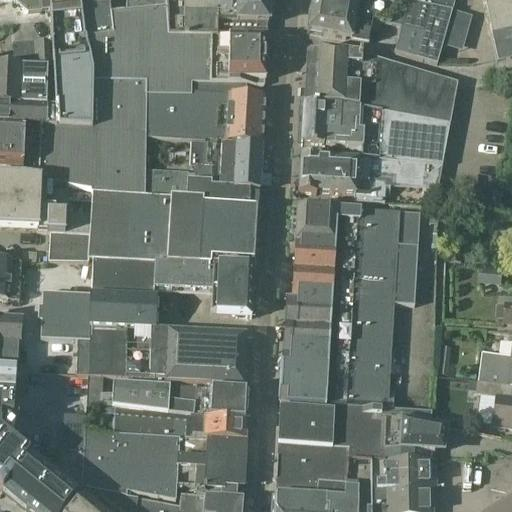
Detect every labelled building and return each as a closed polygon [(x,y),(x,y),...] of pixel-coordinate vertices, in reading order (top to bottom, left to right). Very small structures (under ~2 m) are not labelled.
[(10,0),(10,3),(13,2),(27,15),(50,13),(50,0),(10,0)] [(50,0),(50,13),(51,45),(52,72),(54,112),(55,131),(91,133),(92,77),(85,41),(83,23),(82,18),(81,7),(80,0),(50,0)] [(108,0),(80,0),(81,7),(82,18),(83,23),(86,39),(113,35),(110,16),(108,0)] [(267,0),(124,0),(125,4),(165,3),(167,33),(169,33),(216,32),(265,33),(267,33),(267,0)] [(312,0),(306,34),(368,46),(371,25),(401,30),(394,54),(437,67),(440,57),(449,22),(451,14),(381,0),(312,0)] [(453,0),(381,0),(451,14),(454,4),(453,0)] [(511,0),(484,0),(492,44),(511,39),(511,0)] [(55,131),(0,128),(0,179),(21,180),(90,193),(90,196),(91,196),(116,198),(144,200),(144,194),(144,175),(145,144),(145,120),(146,99),(177,100),(169,33),(167,33),(165,3),(125,4),(126,14),(110,16),(113,35),(86,39),(83,23),(85,41),(92,77),(91,133),(55,131)] [(265,33),(216,32),(169,33),(177,100),(190,100),(191,87),(246,88),(263,88),(264,83),(265,83),(265,41),(265,33)] [(511,58),(511,39),(492,44),(496,61),(511,58)] [(21,72),(31,72),(52,72),(51,45),(31,46),(22,46),(12,47),(13,70),(21,71),(21,72)] [(314,107),(339,109),(449,128),(457,86),(361,57),(318,51),(314,107)] [(52,72),(31,72),(21,72),(21,71),(13,70),(2,70),(0,69),(0,128),(55,131),(54,112),(52,72)] [(146,99),(145,120),(145,144),(204,146),(204,144),(224,145),(224,146),(261,148),(264,101),(245,100),(246,88),(191,87),(190,100),(177,100),(146,99)] [(339,109),(314,107),(303,106),(300,148),(360,152),(360,162),(440,172),(449,128),(339,109)] [(144,175),(144,194),(164,195),(189,197),(189,199),(205,200),(205,205),(258,207),(259,195),(258,195),(260,151),(220,149),(220,148),(190,146),(189,171),(194,171),(193,185),(187,185),(187,177),(144,175)] [(299,159),(297,197),(316,198),(316,195),(354,198),(354,205),(386,207),(387,190),(391,190),(392,185),(425,186),(424,192),(436,193),(440,172),(360,162),(356,164),(318,162),(317,160),(299,159)] [(21,180),(0,179),(0,224),(36,226),(36,214),(63,216),(90,217),(91,196),(90,196),(90,193),(21,180)] [(475,191),(473,205),(486,207),(488,194),(475,191)] [(90,217),(89,227),(88,241),(49,238),(49,237),(48,237),(47,267),(87,268),(87,264),(92,265),(91,265),(154,267),(256,271),(257,238),(179,234),(180,216),(163,215),(164,195),(144,194),(144,200),(116,198),(91,196),(90,217)] [(189,197),(164,195),(163,215),(180,216),(179,234),(257,238),(259,212),(258,212),(258,207),(205,205),(205,200),(189,199),(189,197)] [(488,210),(499,212),(502,197),(490,195),(488,210)] [(296,209),(294,245),(433,254),(435,219),(399,217),(296,209)] [(36,214),(36,226),(35,237),(48,237),(49,237),(49,238),(88,241),(89,227),(90,217),(63,216),(36,214)] [(293,266),(292,300),(429,309),(433,254),(294,245),(293,266)] [(42,253),(22,253),(21,265),(42,265),(42,253)] [(0,265),(0,303),(2,303),(18,304),(20,276),(3,275),(4,265),(0,265)] [(91,265),(90,300),(89,329),(150,332),(154,332),(155,301),(153,301),(153,296),(154,267),(91,265)] [(154,267),(153,296),(210,299),(209,319),(250,321),(253,272),(256,272),(256,271),(154,267)] [(89,347),(89,329),(90,300),(63,299),(41,298),(40,344),(39,346),(63,346),(68,346),(89,347)] [(285,311),(282,354),(426,363),(429,309),(292,300),(288,300),(287,311),(285,311)] [(511,307),(510,307),(503,306),(501,329),(511,329),(511,307)] [(26,344),(19,341),(20,325),(0,323),(0,370),(15,371),(27,371),(28,360),(26,360),(26,344)] [(89,347),(88,380),(102,380),(148,382),(148,383),(163,383),(163,387),(243,391),(246,338),(154,333),(154,332),(150,332),(89,329),(89,347)] [(481,356),(477,385),(507,389),(509,372),(511,372),(511,344),(510,360),(481,356)] [(282,354),(281,379),(425,388),(426,363),(282,354)] [(30,366),(30,376),(68,377),(68,367),(30,366)] [(0,422),(12,425),(13,407),(15,376),(0,374),(0,422)] [(281,379),(279,402),(279,407),(333,410),(388,413),(423,415),(425,388),(281,379)] [(468,384),(466,395),(475,396),(477,385),(468,384)] [(511,389),(507,389),(477,385),(474,398),(495,401),(491,430),(511,432),(511,401),(511,402),(511,397),(511,389)] [(246,395),(111,388),(109,410),(114,411),(245,425),(246,395)] [(278,411),(277,456),(346,463),(362,464),(368,465),(426,464),(426,458),(442,460),(447,433),(429,429),(430,415),(423,415),(388,413),(333,410),(332,415),(278,411)] [(114,411),(113,438),(244,447),(245,425),(114,411)] [(62,418),(61,431),(84,432),(85,420),(62,418)] [(61,431),(59,456),(83,457),(84,435),(84,432),(61,431)] [(83,457),(80,492),(126,501),(136,503),(178,510),(179,498),(235,503),(236,490),(241,490),(244,447),(113,438),(84,435),(83,457)] [(0,494),(2,496),(7,500),(21,511),(67,511),(80,497),(80,492),(83,457),(59,456),(45,475),(34,466),(31,463),(29,462),(15,450),(13,449),(5,443),(0,438),(0,494)] [(277,456),(275,483),(316,485),(315,499),(342,501),(343,494),(346,463),(277,456)] [(426,479),(426,464),(371,466),(371,493),(427,492),(426,479)] [(276,483),(275,483),(274,497),(315,499),(316,485),(276,483)] [(80,497),(80,502),(91,511),(134,511),(136,503),(126,501),(80,492),(80,497)] [(427,492),(371,493),(371,511),(427,511),(427,503),(427,495),(427,492)] [(274,497),(273,511),(358,511),(359,495),(343,494),(342,501),(315,499),(274,497)] [(136,503),(134,511),(240,511),(241,504),(235,503),(179,498),(178,510),(136,503)] [(71,511),(91,511),(80,502),(71,511)]
